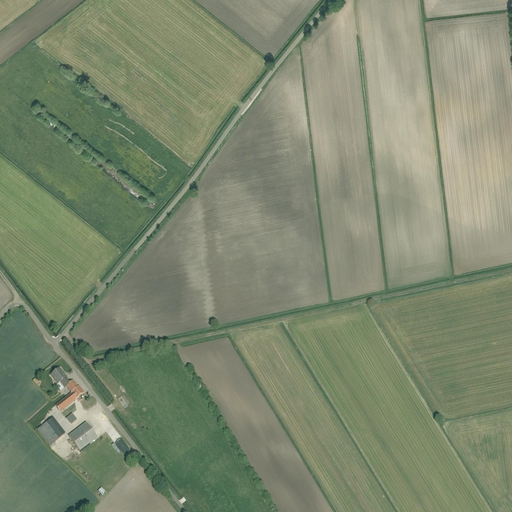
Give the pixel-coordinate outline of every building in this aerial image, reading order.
[(61,367),(52,374),(60,384),(62,383),(69,377),(61,367)] [(69,377),(62,383),(65,388),(68,386),(73,382),(69,377)] [(73,382),(68,386),(73,392),(80,386),(75,380),(73,382)] [(73,392),(56,405),(61,411),(78,398),(79,398),(86,392),(81,386),(80,386),(73,392)] [(75,413),(67,418),(72,425),(79,420),(75,413)] [(67,434),(55,417),(48,423),(60,439),(67,434)] [(89,422),(70,436),(81,451),(100,437),(89,422)] [(50,446),(60,439),(48,423),(38,429),(50,446)] [(124,454),(130,449),(117,431),(111,435),(124,454)]
